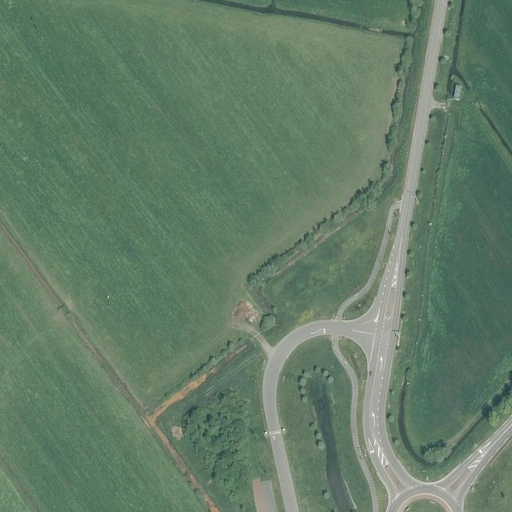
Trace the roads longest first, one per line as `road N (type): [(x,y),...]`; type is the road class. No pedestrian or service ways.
road 1 (tertiary): [(290,511),(269,415),(271,361),(308,329),(378,334)]
road 2 (secondary): [(440,0),(400,241)]
road 3 (secondary): [(378,334),(366,432),(397,501)]
road 4 (secondary): [(412,490),(385,447),(379,418),(392,336)]
